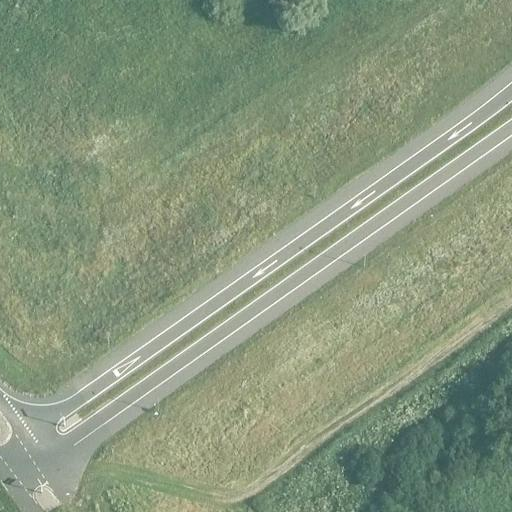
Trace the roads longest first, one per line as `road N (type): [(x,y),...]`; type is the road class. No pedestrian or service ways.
road 1 (motorway): [(511,94),(24,437)]
road 2 (motorway): [(41,462),(511,130)]
